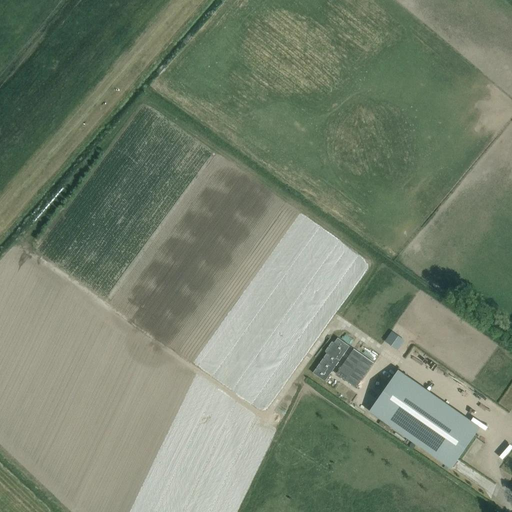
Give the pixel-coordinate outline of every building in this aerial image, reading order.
[(392,331),(385,341),(395,348),(402,338),(392,331)] [(327,355),(313,374),(324,383),(348,348),(337,339),(334,344),(332,342),(325,353),(327,355)] [(374,363),(354,349),(335,375),(357,389),(374,363)] [(504,402),(507,392),(459,361),(449,376),(447,382),(448,385),(448,390),(450,391),(459,396),(454,404),(454,406),(450,406),(450,410),(463,408),(465,400),(474,399),(481,389),(482,403),(481,406),(478,407),(477,408),(474,413),(480,413),(480,418),(477,418),(478,423),(475,427),(486,430),(504,402)] [(369,410),(452,468),(475,435),(392,377),(369,410)] [(339,383),(336,387),(352,399),(355,394),(339,383)] [(498,441),(490,452),(494,455),(502,445),(498,441)]
